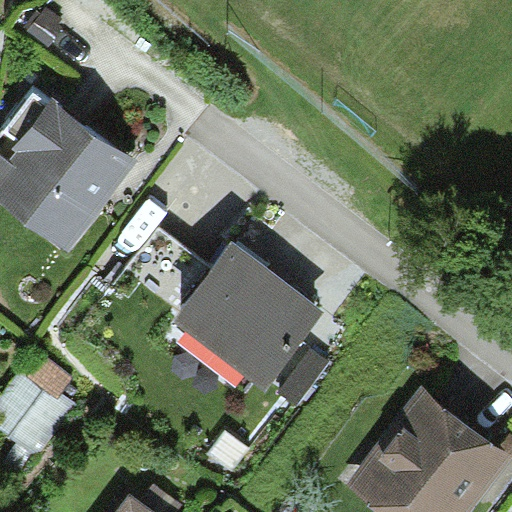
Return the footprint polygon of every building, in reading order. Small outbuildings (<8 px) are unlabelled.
[(0,128),(0,187),(71,239),(137,150),(38,77),(0,128)] [(127,261),(265,367),(321,294),(233,226),(210,256),(160,218),(127,261)] [(331,359),(315,346),(282,386),(297,399),(331,359)] [(0,405),(0,425),(38,455),(77,403),(29,367),(0,405)] [(355,475),(403,511),(458,511),(510,445),(427,381),(355,475)] [(110,511),(169,511),(132,483),(110,511)]
